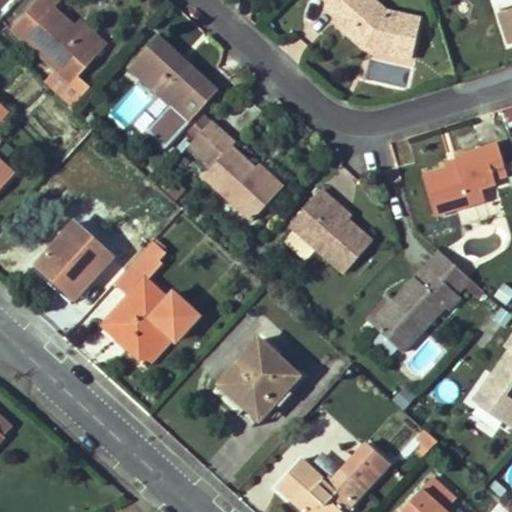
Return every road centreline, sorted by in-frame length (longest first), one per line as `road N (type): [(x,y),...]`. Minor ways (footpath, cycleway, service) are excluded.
road 1 (residential): [(205,0),(330,113),(379,123),(511,79)]
road 2 (residential): [(0,327),(199,511)]
